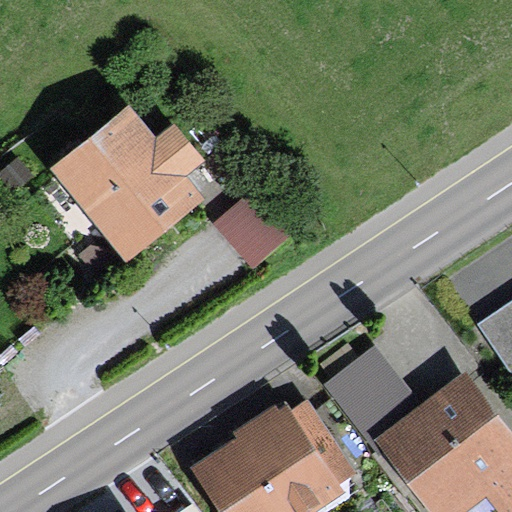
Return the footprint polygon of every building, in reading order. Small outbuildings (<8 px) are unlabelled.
[(206,161),(175,123),(156,138),(129,104),(49,169),(126,264),(206,200),(187,176),(206,161)] [(253,269),(300,228),(259,181),(211,223),(253,269)] [(511,298),(475,323),(509,374),(511,372),(511,298)] [(374,442),(421,406),(373,346),(323,386),(371,446),(374,443),(374,442)] [(498,511),(511,511),(511,432),(465,372),(421,406),(374,442),(374,443),(428,511),(465,511),(486,496),(498,511)] [(306,400),(289,411),(282,400),(232,434),(235,438),(189,469),(217,511),(316,511),(345,493),(339,485),(356,474),(306,400)] [(201,511),(193,501),(176,511),(201,511)]
